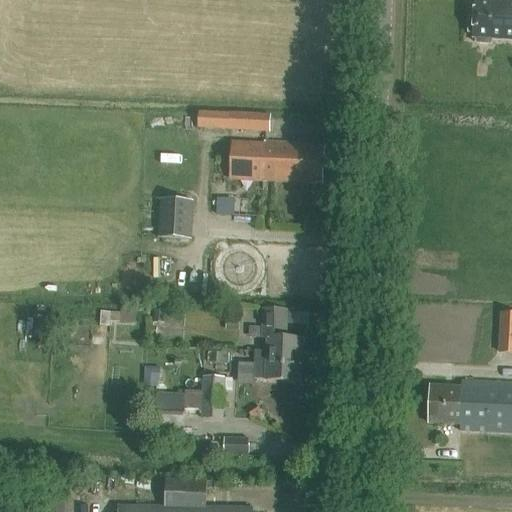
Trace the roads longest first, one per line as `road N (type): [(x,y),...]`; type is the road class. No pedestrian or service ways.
road 1 (unclassified): [(360,511),(383,0)]
road 2 (track): [(511,501),(361,494)]
